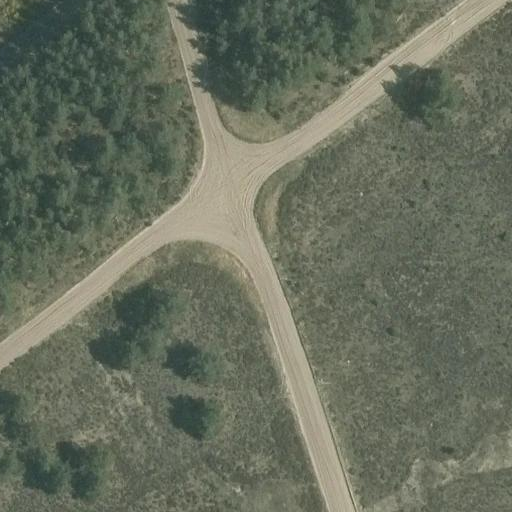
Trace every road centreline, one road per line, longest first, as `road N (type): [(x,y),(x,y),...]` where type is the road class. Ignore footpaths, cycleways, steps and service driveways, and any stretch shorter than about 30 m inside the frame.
road 1 (track): [(482,0),(0,353)]
road 2 (unknown): [(179,0),(223,188),(343,511)]
